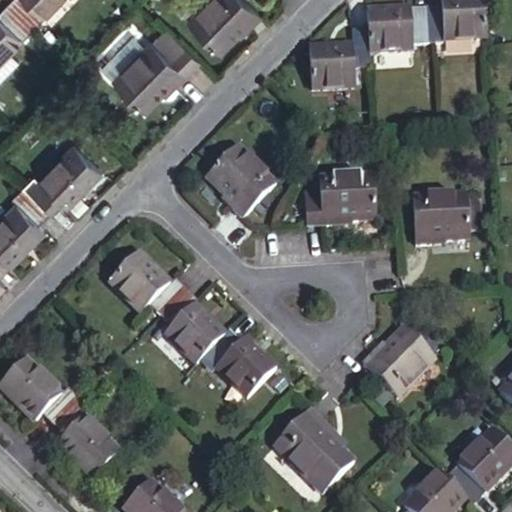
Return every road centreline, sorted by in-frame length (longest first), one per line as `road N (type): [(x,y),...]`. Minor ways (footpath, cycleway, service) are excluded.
road 1 (unclassified): [(325,0),(147,188)]
road 2 (unclassified): [(147,188),(0,333)]
road 3 (residential): [(243,282),(321,355),(353,320),(351,276)]
road 4 (residential): [(147,188),(243,282)]
